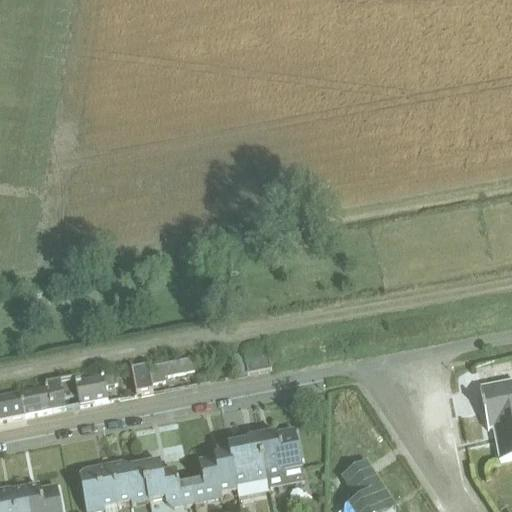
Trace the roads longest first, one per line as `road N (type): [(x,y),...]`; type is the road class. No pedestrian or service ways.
road 1 (track): [(0,383),(511,288)]
road 2 (residential): [(0,441),(402,360)]
road 3 (residential): [(402,360),(416,420),(460,511)]
